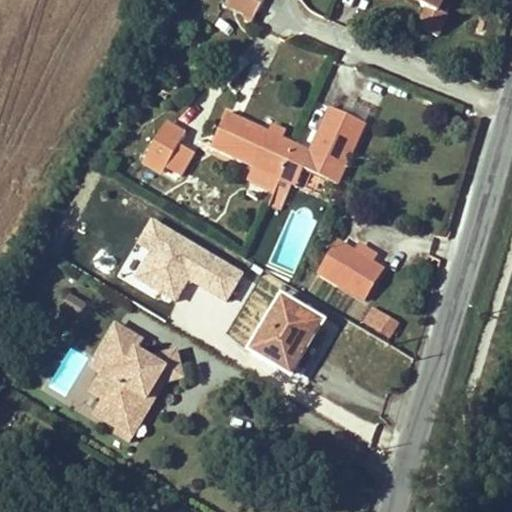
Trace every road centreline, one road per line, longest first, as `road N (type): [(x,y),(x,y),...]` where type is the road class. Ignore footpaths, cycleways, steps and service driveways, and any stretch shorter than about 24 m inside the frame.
road 1 (residential): [(511,88),(391,511)]
road 2 (unknown): [(511,75),(345,0)]
